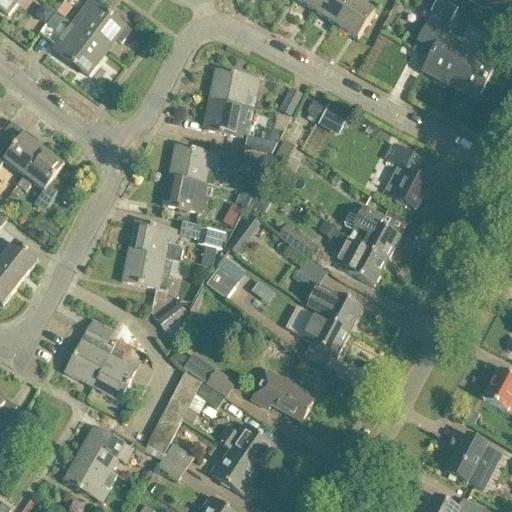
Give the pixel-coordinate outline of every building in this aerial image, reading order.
[(0,0),(0,14),(9,20),(24,0),(0,0)] [(296,0),(295,3),(315,17),(326,0),(296,0)] [(348,0),(326,0),(315,17),(336,31),(354,4),(348,0)] [(511,0),(466,0),(465,3),(487,14),(488,13),(511,25),(511,0)] [(439,3),(432,16),(451,27),(458,13),(439,3)] [(375,18),(354,4),(336,31),(357,45),(375,18)] [(65,6),(57,16),(65,22),(73,12),(65,6)] [(108,58),(118,45),(122,48),(131,36),(127,33),(91,6),(72,31),(108,58)] [(36,19),(45,27),(53,18),(43,10),(36,19)] [(55,18),(47,28),(52,33),(60,23),(55,18)] [(431,23),(426,33),(414,54),(430,63),(424,75),(478,104),(497,70),(447,43),(452,34),(431,23)] [(108,58),(72,31),(54,55),(91,82),(108,58)] [(255,114),(258,99),(261,83),(216,74),(210,105),(255,114)] [(291,93),(279,116),(291,122),(303,99),(291,93)] [(255,114),(210,105),(204,135),(249,144),(252,129),(255,114)] [(307,124),(316,129),(325,112),(314,105),(307,118),(310,119),(307,124)] [(327,109),(321,121),(341,132),(347,120),(327,109)] [(7,145),(1,153),(0,154),(0,174),(6,167),(25,181),(46,155),(27,140),(17,153),(7,145)] [(429,185),(412,177),(419,162),(392,149),(390,154),(391,155),(388,160),(387,160),(385,164),(398,170),(390,186),(389,187),(384,197),(395,203),(414,213),(429,185)] [(219,161),(175,152),(169,181),(213,190),(219,161)] [(46,155),(25,181),(17,191),(26,198),(34,188),(46,197),(36,210),(46,217),(66,191),(57,184),(67,170),(46,155)] [(302,169),(278,156),(266,178),(291,191),(302,169)] [(262,157),(250,162),(255,173),(263,170),(267,170),(270,158),(262,157)] [(207,221),(213,190),(169,181),(162,212),(207,221)] [(239,194),(235,206),(244,209),(248,197),(239,194)] [(269,203),(256,196),(247,214),(261,220),(269,203)] [(232,209),(222,226),(231,231),(241,213),(232,209)] [(366,212),(359,224),(350,219),(345,227),(347,233),(359,240),(355,247),(361,251),(387,265),(400,240),(377,228),(381,221),(366,212)] [(0,232),(1,234),(9,224),(0,217),(0,232)] [(247,224),(228,250),(239,258),(258,232),(247,224)] [(343,238),(326,226),(318,236),(336,248),(343,238)] [(134,227),(128,257),(173,266),(180,268),(183,253),(176,252),(179,236),(134,227)] [(52,229),(48,235),(57,242),(61,236),(52,229)] [(319,253),(288,230),(279,242),(310,265),(319,253)] [(207,253),(203,272),(214,274),(217,255),(222,256),(226,239),(202,234),(198,252),(207,253)] [(348,276),(374,290),(387,265),(361,251),(355,247),(355,248),(357,250),(351,261),(342,257),(336,267),(342,272),(345,274),(348,276)] [(0,262),(0,271),(22,289),(39,266),(15,248),(2,264),(0,262)] [(173,266),(128,257),(122,287),(167,296),(173,266)] [(22,289),(0,271),(0,306),(5,310),(22,289)] [(207,289),(227,304),(239,288),(219,273),(207,289)] [(305,310),(323,322),(350,336),(363,312),(337,297),(334,303),(316,294),(305,310)] [(179,308),(157,325),(166,335),(188,318),(179,308)] [(350,336),(323,322),(322,324),(315,319),(304,339),(312,344),(310,347),(337,361),(350,336)] [(113,336),(94,325),(66,378),(94,392),(111,359),(98,352),(101,347),(106,350),(113,336)] [(111,359),(94,392),(120,406),(141,367),(114,353),(111,359)] [(187,371),(191,364),(176,355),(172,362),(187,371)] [(192,366),(185,378),(228,402),(236,386),(216,375),(214,378),(192,366)] [(483,404),(511,419),(511,381),(499,374),(483,404)] [(302,426),(316,400),(267,375),(251,404),(268,414),(271,410),(302,426)] [(179,389),(195,397),(200,387),(184,378),(179,389)] [(203,388),(195,401),(206,407),(218,414),(226,401),(203,388)] [(190,408),(195,397),(179,389),(173,399),(190,408)] [(190,408),(173,399),(168,409),(184,418),(190,408)] [(195,401),(183,423),(193,429),(206,407),(195,401)] [(168,409),(162,419),(180,428),(184,418),(168,409)] [(162,419),(157,430),(174,439),(180,428),(162,419)] [(244,429),(238,439),(227,431),(216,445),(229,455),(230,455),(260,476),(268,463),(270,464),(278,453),(244,429)] [(157,430),(151,440),(169,449),(174,439),(157,430)] [(93,432),(78,458),(111,477),(118,464),(125,468),(132,455),(93,432)] [(482,496),(500,460),(485,453),(487,450),(466,439),(446,478),(467,489),(467,488),(482,496)] [(164,459),(169,449),(151,440),(146,449),(164,459)] [(167,459),(186,472),(193,461),(174,448),(167,459)] [(230,455),(229,455),(220,469),(218,468),(210,478),(244,502),(252,490),(251,489),(260,476),(230,455)] [(111,477),(78,458),(63,484),(103,508),(118,481),(111,477)] [(186,472),(167,459),(159,471),(179,483),(186,472)] [(226,511),(211,501),(203,511),(226,511)] [(452,511),(433,502),(428,511),(475,511),(462,505),(458,511),(452,511)]
